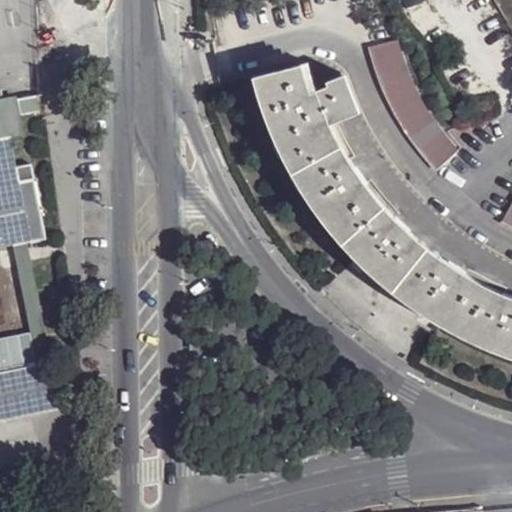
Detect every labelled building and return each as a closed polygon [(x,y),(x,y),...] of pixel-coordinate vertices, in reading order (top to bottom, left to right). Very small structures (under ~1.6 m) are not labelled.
[(398,38),(373,44),(376,56),(387,87),(401,116),(419,143),(440,168),(460,150),(457,147),(445,132),(438,123),(421,96),(408,68),(398,38)] [(256,75),(272,125),(283,150),(302,185),(324,218),(351,249),(379,277),(411,302),(438,319),(444,324),(480,343),(511,354),(511,295),(492,286),(479,279),(463,270),(443,256),(432,248),(420,237),(398,216),(388,206),(370,182),(351,157),(345,146),(329,118),(322,103),(315,90),(306,64),(256,75)] [(346,74),(333,78),(334,82),(315,90),(322,103),(329,118),(341,113),(342,117),(360,109),(346,74)] [(0,139),(9,138),(24,135),(19,115),(16,101),(17,98),(6,99),(0,99),(0,139)] [(16,101),(19,115),(38,113),(34,98),(16,101)] [(15,165),(9,138),(0,139),(0,247),(15,244),(28,242),(47,239),(32,161),(15,165)] [(17,252),(27,304),(32,330),(38,366),(52,362),(30,249),(28,242),(15,244),(17,252)] [(0,373),(38,366),(32,330),(0,335),(0,373)] [(0,422),(62,410),(54,362),(52,362),(38,366),(0,373),(0,422)]
